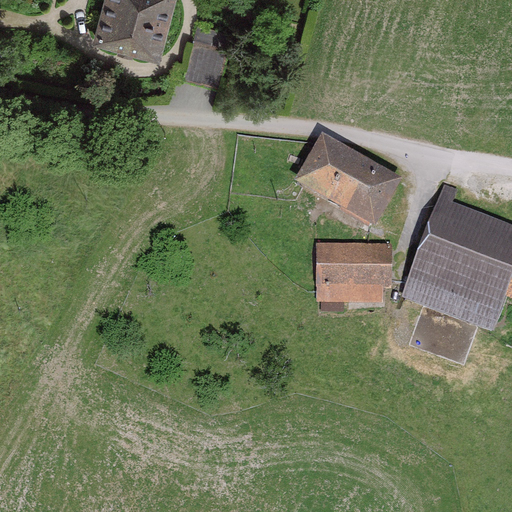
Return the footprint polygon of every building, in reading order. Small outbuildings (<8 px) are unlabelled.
[(164,56),(179,0),(108,0),(98,38),(164,56)] [(201,22),(188,78),(219,85),(232,30),(201,22)] [(410,184),(331,141),(306,186),(385,229),(410,184)] [(511,229),(457,208),(461,198),(445,192),(405,298),(500,334),(511,302),(511,229)] [(397,294),(397,248),(321,248),(321,306),(386,305),(386,294),(397,294)]
